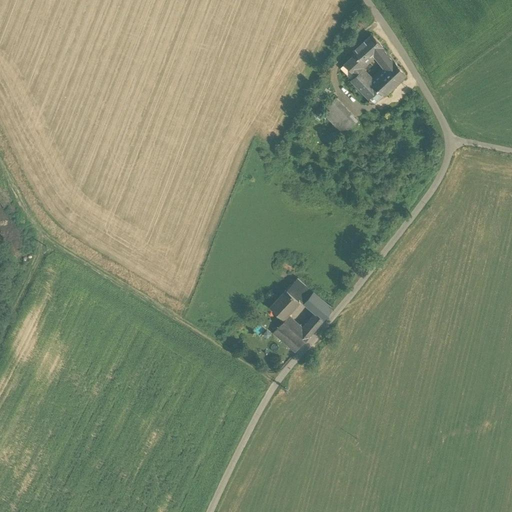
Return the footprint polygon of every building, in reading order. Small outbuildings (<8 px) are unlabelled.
[(387,53),(371,35),(353,51),(355,54),(362,61),(363,63),(374,53),(380,60),(387,53)] [(404,76),(387,53),(380,60),(386,67),(372,81),(379,89),(378,90),(381,93),(383,95),(404,76)] [(362,61),(355,54),(340,68),(351,80),(357,73),(353,69),(357,66),(362,61)] [(368,77),(357,66),(353,69),(357,73),(351,80),(358,87),(368,77)] [(327,81),(319,77),(314,87),(322,91),(327,81)] [(372,81),(368,77),(358,87),(369,98),(378,90),(379,89),(372,81)] [(378,90),(369,98),(373,102),(378,96),(381,93),(378,90)] [(357,121),(335,97),(324,107),(337,121),(331,126),(341,136),(357,121)] [(313,291),(297,278),(290,286),(287,289),(298,300),(300,299),(304,302),(313,291)] [(287,289),(270,306),(282,318),(298,300),(287,289)] [(313,291),(304,302),(316,313),(323,319),(333,308),(313,291)] [(316,313),(308,322),(315,328),(323,319),(316,313)] [(299,325),(287,315),(278,326),(289,336),(299,325)] [(308,322),(303,328),(310,334),(315,328),(308,322)] [(303,328),(299,325),(289,336),(300,345),(310,334),(303,328)] [(289,336),(278,326),(272,333),(294,352),(300,345),(289,336)]
